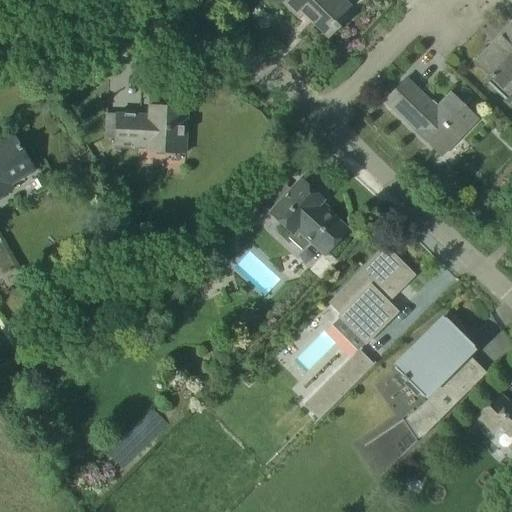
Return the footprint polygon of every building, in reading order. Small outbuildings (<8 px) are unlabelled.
[(284,0),(282,3),(298,19),(302,15),(327,40),(339,27),(335,24),(347,12),(334,0),(284,0)] [(488,83),(503,97),(509,103),(511,100),(511,79),(511,78),(511,25),(510,24),(474,62),(488,75),(484,80),(487,82),(486,83),(487,84),(488,83)] [(477,119),(464,107),(450,93),(434,109),(420,96),(421,94),(405,79),(383,101),(441,157),(455,143),(477,119)] [(146,152),(184,153),(185,153),(187,108),(148,106),(147,119),(140,119),(141,101),(140,101),(139,115),(107,113),(107,99),(106,98),(104,138),(115,139),(114,146),(146,148),(146,152)] [(12,135),(0,142),(0,195),(11,189),(6,181),(31,166),(12,135)] [(300,179),(270,213),(269,214),(290,234),(287,237),(302,251),(309,243),(322,254),(308,270),(320,281),(338,262),(327,252),(347,230),(324,209),(323,210),(318,206),(323,200),(300,179)] [(411,275),(385,249),(331,303),(342,315),(340,317),(366,343),(364,345),(365,345),(394,316),(396,314),(385,302),(411,275)] [(407,416),(422,437),(486,373),(466,353),(473,346),(467,339),(469,337),(454,315),(448,321),(445,318),(438,325),(435,322),(426,331),(432,337),(417,353),(413,349),(394,369),(402,376),(400,378),(404,382),(406,380),(422,397),(441,378),(442,380),(432,394),(421,406),(407,416)] [(304,405),(319,420),(376,363),(375,362),(373,364),(360,351),(362,349),(361,348),(304,405)] [(499,393),(474,419),(490,434),(499,426),(504,431),(503,432),(508,438),(510,436),(511,438),(511,441),(507,447),(511,452),(511,400),(509,403),(499,393)]
